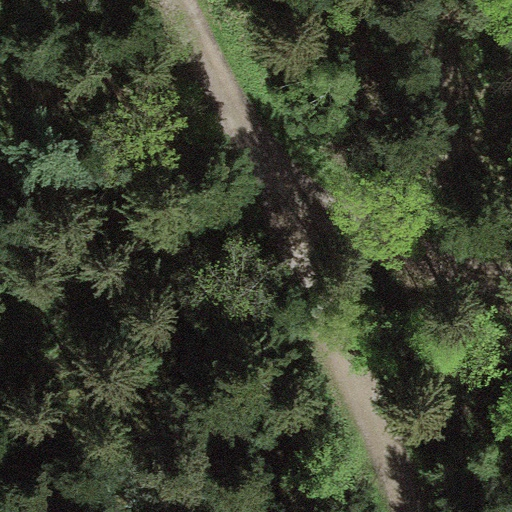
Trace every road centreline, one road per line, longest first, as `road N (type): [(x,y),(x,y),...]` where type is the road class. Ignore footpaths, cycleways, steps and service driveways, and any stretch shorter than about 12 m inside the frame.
road 1 (track): [(405,511),(385,438),(175,0)]
road 2 (track): [(246,145),(370,238),(511,286)]
